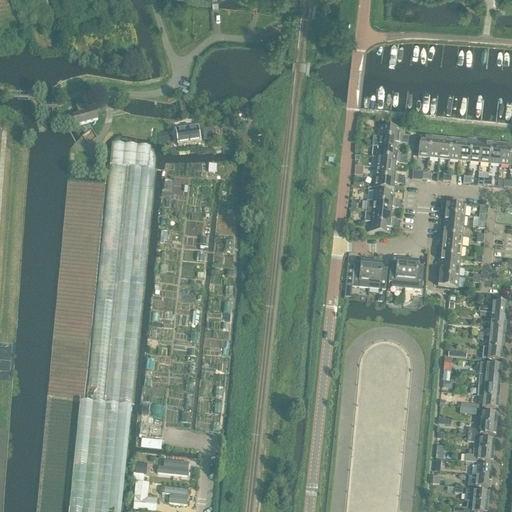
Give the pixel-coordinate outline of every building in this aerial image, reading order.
[(78,115),(72,116),(75,127),(97,120),(94,110),(88,112),(86,104),(76,107),(78,115)] [(186,130),(189,145),(200,143),(198,128),(186,130)] [(213,128),(207,129),(202,130),(204,141),(214,139),(213,128)] [(380,128),(379,138),(408,141),(408,137),(399,136),(399,129),(380,128)] [(177,146),(189,145),(186,130),(175,131),(177,146)] [(166,132),(157,133),(159,143),(168,142),(166,132)] [(379,138),(378,148),(397,150),(398,144),(408,145),(408,141),(379,138)] [(420,138),(418,158),(428,159),(430,139),(420,138)] [(430,139),(428,159),(438,160),(440,140),(430,139)] [(440,140),(438,160),(449,161),(450,141),(440,140)] [(451,141),(449,161),(459,162),(459,161),(461,142),(451,141)] [(461,142),(459,161),(469,162),(471,143),(461,142)] [(471,143),(469,163),(479,164),(479,163),(481,144),(471,143)] [(481,144),(479,163),(489,164),(491,145),(481,144)] [(491,145),(489,165),(499,166),(499,165),(501,146),(491,145)] [(501,146),(499,165),(509,166),(511,146),(501,145),(501,146)] [(373,148),(372,158),(377,158),(406,161),(406,157),(397,156),(397,150),(378,148),(373,148)] [(377,158),(376,169),(395,170),(396,164),(406,165),(406,161),(377,158)] [(376,169),(375,179),(404,182),(404,177),(395,177),(395,170),(376,169)] [(375,179),(374,189),(393,191),(394,185),(404,186),(404,182),(375,179)] [(373,192),(372,203),(402,206),(402,201),(393,201),(393,194),(373,192)] [(367,202),(366,212),(391,215),(392,209),(401,210),(402,206),(372,203),(367,202)] [(446,205),(445,216),(464,218),(465,207),(446,205)] [(366,212),(365,222),(370,223),(400,226),(400,222),(390,221),(391,215),(366,212)] [(445,216),(444,226),(463,228),(464,218),(445,216)] [(370,223),(369,234),(389,236),(390,229),(399,230),(400,226),(370,223)] [(444,226),(443,236),(462,238),(463,228),(444,226)] [(443,236),(442,246),(461,248),(462,238),(443,236)] [(442,246),(441,256),(460,258),(461,248),(442,246)] [(441,256),(440,267),(459,269),(460,258),(441,256)] [(390,264),(388,283),(392,283),(392,286),(393,288),(405,289),(407,262),(397,261),(397,263),(396,266),(391,265),(391,264),(390,264)] [(407,262),(405,289),(421,291),(424,267),(423,267),(423,269),(417,268),(418,265),(418,263),(407,262)] [(354,266),(352,287),(358,288),(369,289),(371,264),(361,263),(360,265),(360,268),(354,267),(355,266),(354,266)] [(371,264),(369,289),(378,290),(385,291),(388,269),(387,269),(387,270),(381,270),(381,267),(382,265),(371,264)] [(440,267),(439,277),(458,279),(459,269),(440,267)] [(439,277),(438,287),(457,289),(458,279),(439,277)] [(480,307),(479,313),(480,313),(486,314),(491,314),(507,316),(508,304),(500,303),(500,298),(486,297),(485,299),(486,301),(487,303),(490,304),(492,304),(492,308),(480,307)] [(491,316),(490,328),(505,329),(506,318),(507,316),(491,314),(491,316)] [(490,328),(489,338),(504,340),(505,329),(490,328)] [(489,339),(488,349),(503,351),(504,340),(489,338),(489,339)] [(483,349),(482,360),(487,361),(502,362),(503,351),(488,349),(483,349)] [(450,372),(451,360),(444,360),(443,372),(450,372)] [(480,365),(479,376),(485,376),(501,378),(502,367),(480,365)] [(485,376),(484,387),(500,389),(501,378),(485,376)] [(478,387),(477,397),(483,398),(498,399),(500,389),(484,387),(478,387)] [(483,398),(482,409),(497,411),(498,399),(483,398)] [(80,402),(69,511),(120,511),(131,407),(80,402)] [(480,413),(479,419),(481,419),(481,425),(496,426),(497,415),(480,413)] [(468,431),(468,437),(479,438),(480,436),(495,437),(496,426),(481,425),(480,432),(478,432),(468,431)] [(468,437),(467,444),(474,445),(473,451),(493,453),(494,441),(479,440),(479,438),(468,437)] [(141,440),(140,448),(160,450),(161,442),(141,440)] [(466,457),(465,463),(476,464),(477,462),(492,464),(493,453),(473,451),(473,457),(466,457)] [(186,480),(188,463),(162,460),(162,468),(157,468),(157,477),(186,480)] [(136,464),(135,475),(144,475),(145,465),(136,464)] [(477,466),(476,477),(491,479),(492,468),(477,466)] [(476,477),(475,488),(489,490),(490,490),(491,479),(476,477)] [(135,483),(133,511),(137,511),(155,511),(157,500),(147,500),(149,485),(135,483)] [(187,507),(188,491),(162,487),(161,495),(169,496),(168,505),(187,507)] [(466,492),(465,502),(467,503),(472,503),(487,505),(488,504),(488,502),(489,499),(488,498),(489,494),(466,492)] [(454,509),(453,511),(486,511),(487,511),(488,511),(488,508),(487,506),(487,505),(472,503),(467,503),(467,509),(465,510),(454,509)]
